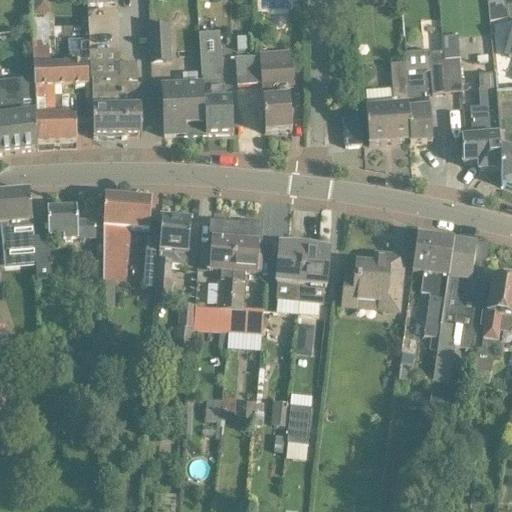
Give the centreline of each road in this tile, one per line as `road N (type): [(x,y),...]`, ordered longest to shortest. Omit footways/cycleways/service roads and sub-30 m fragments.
road 1 (tertiary): [(0,179),(143,173),(315,189)]
road 2 (tertiary): [(315,189),(511,228)]
road 3 (residential): [(315,189),(315,0)]
